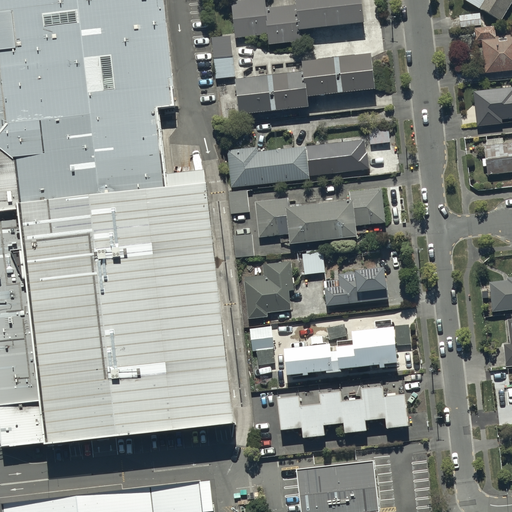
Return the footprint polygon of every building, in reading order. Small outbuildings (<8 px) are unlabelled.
[(0,0),(0,397),(3,419),(8,461),(53,457),(56,472),(135,463),(244,450),(225,304),(210,184),(199,185),(172,189),(170,171),(169,166),(169,161),(164,121),(181,120),(178,99),(170,41),(165,0),(0,0)] [(232,6),(235,43),(267,40),(268,49),(301,46),(300,37),(365,30),(361,0),(294,0),(295,8),(266,12),(265,2),(232,6)] [(511,0),(462,0),(461,3),(500,26),(511,5),(511,0)] [(480,16),(460,18),(461,31),(481,29),(480,16)] [(481,44),(484,77),(511,74),(511,41),(510,42),(509,39),(495,41),(494,29),(474,31),(475,44),(481,44)] [(310,110),(309,99),(375,92),(371,56),(303,64),(304,73),(235,81),(240,115),(310,110)] [(213,59),(215,81),(235,79),(233,57),(213,59)] [(511,90),(472,94),(475,130),(502,127),(501,122),(511,121),(511,90)] [(511,146),(502,147),(501,142),(487,144),(487,149),(483,149),(487,178),(511,175),(511,146)] [(257,151),(227,154),(231,191),(310,183),(309,180),(369,174),(368,157),(366,157),(365,144),(257,155),(257,151)] [(229,195),(231,218),(249,216),(247,193),(229,195)] [(289,202),(255,205),(259,241),(288,238),(290,251),(357,244),(356,230),(385,227),(382,193),(348,197),(349,208),(290,214),(289,202)] [(252,238),(234,239),(236,261),(253,260),(252,238)] [(323,256),(302,258),(304,279),(325,276),(323,256)] [(291,266),(263,268),(264,279),(244,281),(247,323),(268,321),(267,316),(291,314),(289,295),(293,294),(293,287),(295,287),(294,281),(292,281),(291,266)] [(323,280),(325,306),(387,299),(386,283),(384,283),(384,273),(356,275),(356,273),(337,274),(337,279),(323,280)] [(511,281),(506,282),(506,284),(489,286),(491,316),(511,313),(511,281)] [(511,322),(507,323),(509,346),(503,347),(505,370),(511,369),(511,322)] [(345,327),(326,331),(329,344),(348,339),(345,327)] [(410,327),(394,329),(397,349),(412,347),(410,327)] [(287,383),(303,381),(303,384),(308,383),(308,381),(326,379),(326,381),(341,380),(341,377),(379,373),(379,376),(385,376),(384,373),(397,371),(393,335),(352,340),(353,353),(336,355),(337,359),(331,359),(330,352),(327,352),(326,348),(311,350),(311,354),(283,357),(287,383)] [(301,430),(302,441),(326,438),(324,428),(344,426),(345,436),(366,434),(365,423),(385,421),(386,431),(409,429),(406,397),(385,399),(383,388),(361,391),(362,401),(342,404),(341,393),(319,396),(320,406),(300,409),(299,398),(277,401),(280,433),(301,430)] [(299,470),(302,511),(379,511),(373,461),(299,470)] [(202,497),(204,510),(215,509),(211,478),(200,480),(202,497)] [(200,480),(3,502),(4,511),(203,511),(204,510),(202,497),(200,480)]
